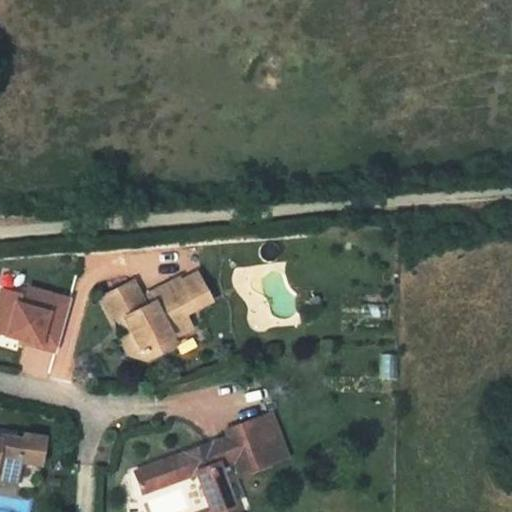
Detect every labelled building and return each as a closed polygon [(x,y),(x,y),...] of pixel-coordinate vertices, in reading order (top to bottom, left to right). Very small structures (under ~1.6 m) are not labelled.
[(200,333),(193,319),(203,313),(204,316),(220,307),(207,281),(191,289),(190,286),(158,303),(163,310),(155,315),(142,290),(111,306),(124,331),(134,327),(142,343),(138,346),(143,356),(151,358),(156,367),(185,352),(180,343),(200,333)] [(18,297),(0,293),(0,294),(0,336),(57,351),(69,301),(27,291),(22,308),(15,306),(18,297)] [(327,307),(317,309),(319,319),(329,317),(327,307)] [(243,444),(146,477),(154,499),(208,480),(219,511),(243,511),(230,474),(248,468),(253,480),(281,469),(297,463),(282,421),(265,427),(240,436),(243,444)] [(0,488),(21,491),(23,472),(45,475),(49,449),(26,445),(25,450),(3,447),(3,451),(0,450),(0,488)] [(21,491),(0,488),(0,495),(19,499),(21,491)]
